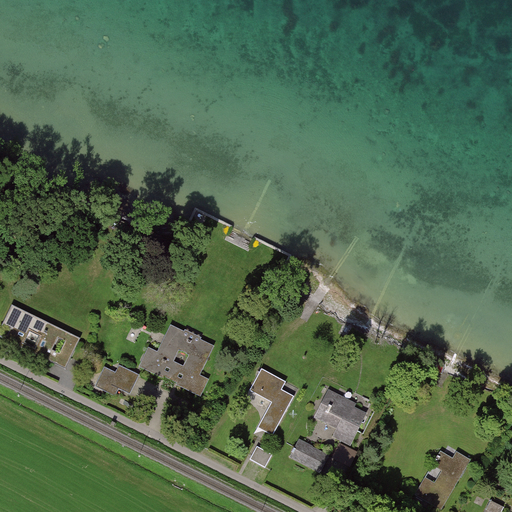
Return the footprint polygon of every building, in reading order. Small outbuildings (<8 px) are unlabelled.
[(79,339),(10,308),(0,329),(0,340),(65,370),(79,339)] [(212,344),(169,324),(156,353),(146,348),(137,368),(190,392),(212,344)] [(106,366),(97,387),(130,400),(142,373),(121,364),(118,371),(106,366)] [(284,383),(259,370),(248,392),(270,403),(256,429),(271,437),(291,398),(279,392),(284,383)] [(353,402),(325,390),(314,418),(339,428),(336,437),(352,443),(363,414),(350,409),(353,402)] [(326,454),(297,441),(289,458),(318,471),(326,454)] [(271,455),(255,447),(247,461),(263,469),(271,455)] [(451,458),(437,450),(429,465),(440,472),(434,483),(424,478),(412,498),(437,511),(438,511),(469,459),(455,451),(451,458)] [(497,511),(500,506),(487,500),(480,511),(497,511)]
